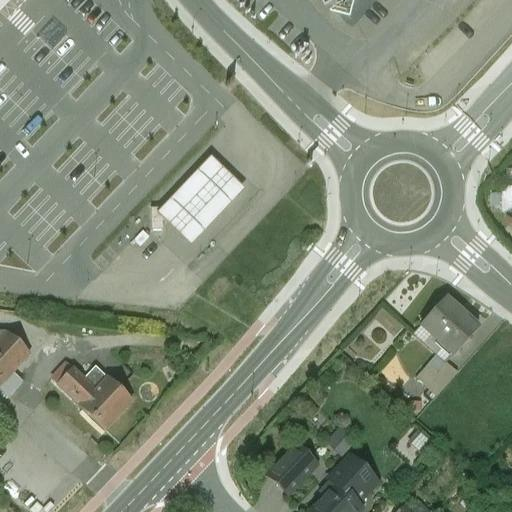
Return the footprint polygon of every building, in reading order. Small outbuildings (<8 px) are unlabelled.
[(209,159),(155,217),(190,250),(244,192),(209,159)] [(161,210),(149,210),(150,232),(161,232),(161,222),(161,210)] [(477,331),(444,302),(420,328),(453,358),(477,331)] [(5,334),(0,340),(0,387),(11,375),(29,356),(5,334)] [(83,380),(71,370),(65,364),(50,380),(56,386),(78,408),(77,409),(102,433),(130,403),(106,380),(94,369),(83,380)] [(436,374),(423,388),(435,399),(457,375),(444,365),(436,374)] [(427,367),(415,380),(423,388),(436,374),(427,367)] [(22,384),(11,375),(0,387),(0,393),(8,400),(22,384)] [(340,435),(330,447),(342,456),(351,444),(340,435)] [(314,467),(295,449),(266,479),(286,498),(314,467)] [(348,460),(327,483),(333,488),(322,500),(323,501),(312,511),(359,511),(354,507),(375,485),(348,460)]
